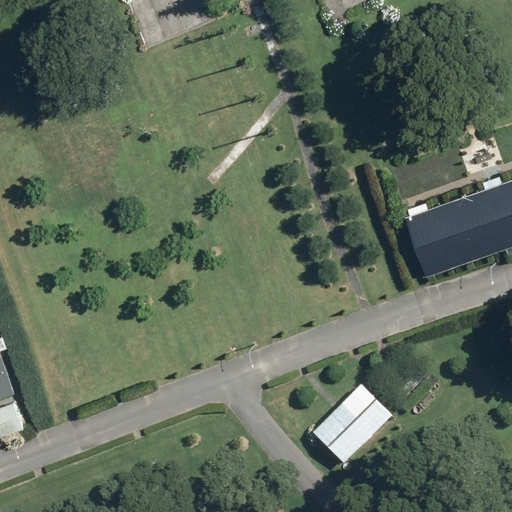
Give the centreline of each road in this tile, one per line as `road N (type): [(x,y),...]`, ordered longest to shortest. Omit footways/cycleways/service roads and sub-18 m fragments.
road 1 (unknown): [(231,375),(511,276)]
road 2 (unknown): [(0,454),(231,375)]
road 3 (unknown): [(231,375),(350,511)]
